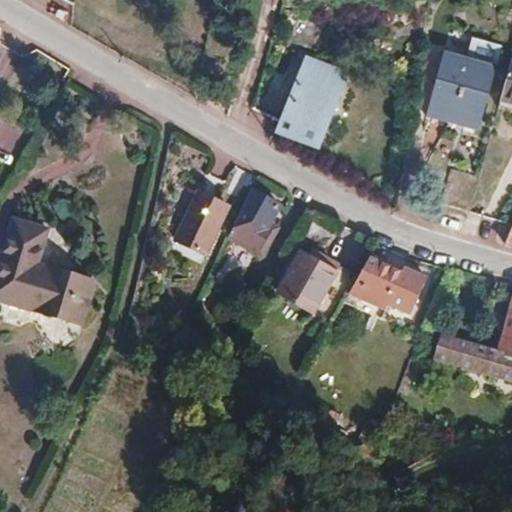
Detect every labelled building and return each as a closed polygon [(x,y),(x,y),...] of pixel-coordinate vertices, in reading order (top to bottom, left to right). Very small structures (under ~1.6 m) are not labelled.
[(482,36),(476,50),(506,62),(511,48),(482,36)] [(506,62),(476,50),(454,41),(431,97),(483,120),(506,62)] [(289,79),(285,106),(277,104),(272,130),(313,138),(322,85),(289,79)] [(458,210),(474,173),(449,162),(433,199),(458,210)] [(226,237),(261,254),(270,234),(262,230),(266,221),(274,204),(248,190),(226,237)] [(174,241),(202,253),(225,206),(196,194),(174,241)] [(0,253),(0,270),(0,271),(42,200),(32,195),(0,253)] [(66,214),(42,200),(0,271),(78,315),(100,275),(48,245),(66,214)] [(511,220),(511,224),(503,241),(511,243),(511,220)] [(266,221),(262,230),(270,234),(274,225),(266,221)] [(309,256),(301,252),(281,292),(316,309),(341,261),(313,248),(309,256)] [(401,273),(367,256),(350,285),(347,291),(383,309),(386,303),(405,312),(422,278),(403,268),(401,273)] [(511,287),(499,331),(494,349),(487,373),(511,380),(511,287)] [(487,373),(494,349),(438,333),(431,357),(487,373)]
